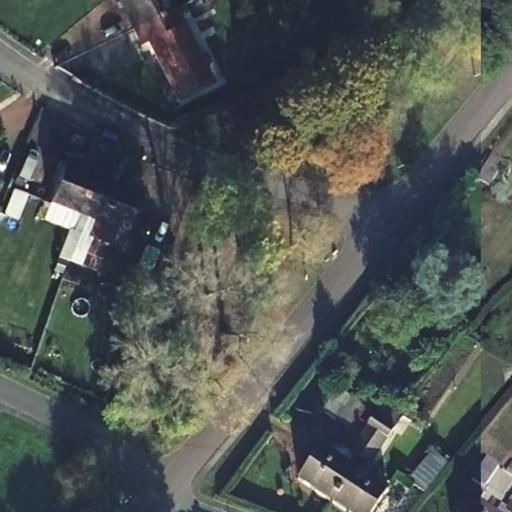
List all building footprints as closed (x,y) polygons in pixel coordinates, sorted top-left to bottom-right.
[(117,0),(132,31),(175,10),(169,0),(117,0)] [(211,87),(175,10),(132,31),(141,48),(149,44),(178,104),(211,87)] [(466,189),(479,198),(495,173),(482,165),(466,189)] [(55,258),(66,262),(100,183),(64,168),(49,204),(67,212),(60,229),(66,231),(55,258)] [(100,183),(66,262),(76,267),(87,241),(94,244),(101,226),(121,234),(136,198),(100,183)] [(1,218),(13,223),(26,194),(13,189),(1,218)] [(315,425),(328,434),(342,411),(330,403),(315,425)] [(296,484),(330,505),(380,427),(370,420),(347,456),(352,459),(346,469),(318,451),(296,484)] [(391,434),(380,427),(330,505),(340,511),(374,511),(385,495),(356,476),(362,466),(368,469),(391,434)] [(430,449),(406,478),(422,491),(446,462),(430,449)] [(472,511),(511,511),(511,498),(503,511),(476,511),(474,510),(472,511)]
